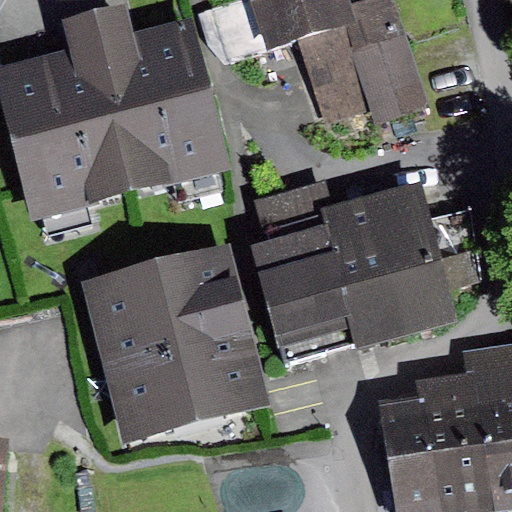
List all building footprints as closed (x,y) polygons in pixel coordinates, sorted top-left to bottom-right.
[(268,52),(252,0),(200,16),(207,44),(227,66),(268,52)] [(348,9),(345,0),(251,0),(252,0),(268,52),(297,43),(323,129),(380,112),(348,9)] [(395,0),(377,0),(348,9),(380,112),(384,125),(430,111),(395,0)] [(72,52),(0,70),(0,101),(32,226),(236,174),(197,19),(135,35),(128,8),(64,24),(72,52)] [(282,372),(457,325),(449,293),(482,284),(472,212),(431,221),(421,184),(332,208),(325,185),(255,203),(267,245),(251,250),(282,372)] [(228,248),(84,286),(126,447),(271,409),(228,248)] [(471,377),(490,511),(511,511),(511,348),(469,355),(471,377)] [(490,511),(471,377),(419,384),(420,400),(437,511),(490,511)] [(437,511),(420,400),(377,407),(393,511),(437,511)] [(4,511),(10,442),(0,441),(0,511),(4,511)]
